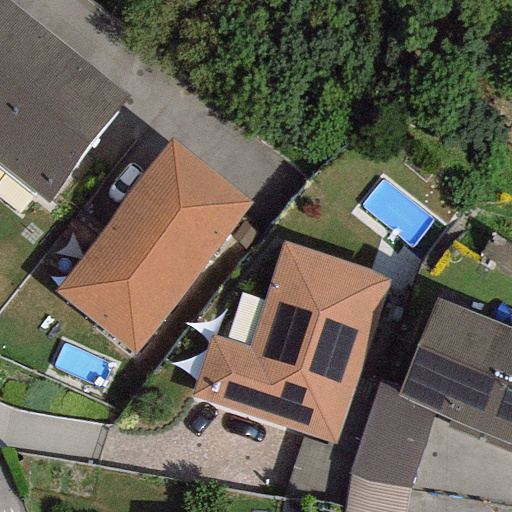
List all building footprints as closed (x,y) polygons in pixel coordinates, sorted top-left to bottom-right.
[(128,97),(6,0),(0,0),(0,167),(45,204),(128,97)] [(251,203),(170,140),(51,292),(133,355),(251,203)] [(334,445),(388,279),(282,245),(248,348),(210,335),(189,397),(334,445)] [(399,388),(396,396),(432,412),(482,435),(511,355),(511,330),(434,299),(399,388)] [(511,355),(482,435),(511,446),(511,355)] [(348,475),(343,511),(404,511),(407,490),(432,412),(396,396),(399,388),(379,381),(348,475)]
